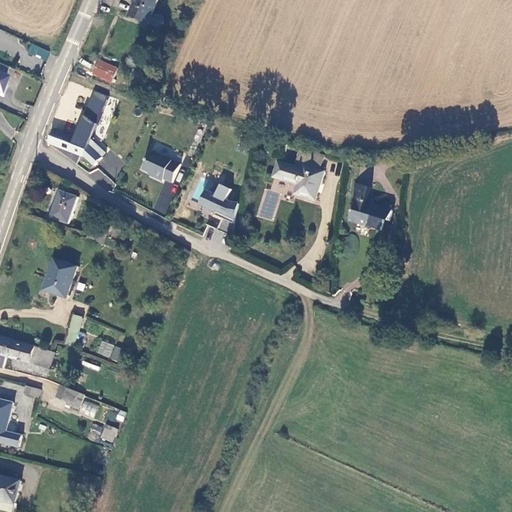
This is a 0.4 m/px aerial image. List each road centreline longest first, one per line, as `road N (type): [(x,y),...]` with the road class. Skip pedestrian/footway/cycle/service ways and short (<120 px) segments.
road 1 (unclassified): [(339,304),(176,235),(29,147)]
road 2 (track): [(511,350),(339,304)]
road 3 (tertiary): [(91,0),(29,147)]
road 4 (unknown): [(50,500),(69,501),(68,462),(0,451)]
